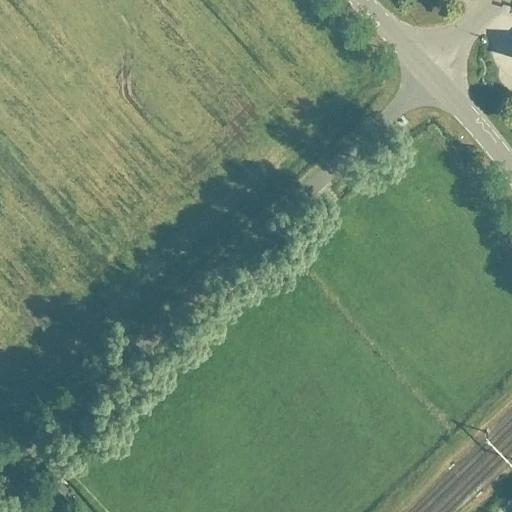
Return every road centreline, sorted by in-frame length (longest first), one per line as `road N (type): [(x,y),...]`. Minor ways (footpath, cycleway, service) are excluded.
road 1 (residential): [(0,469),(427,67)]
road 2 (tertiary): [(511,173),(427,67)]
